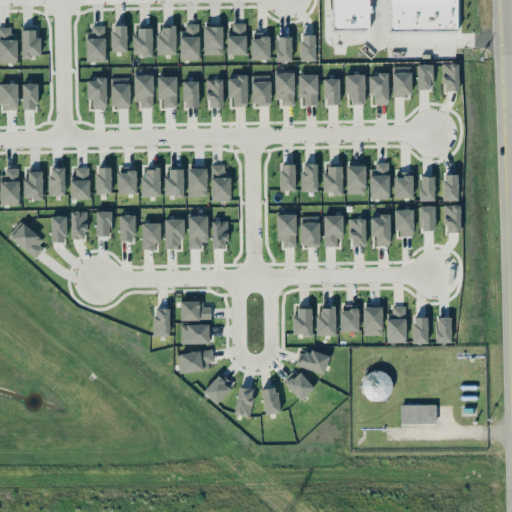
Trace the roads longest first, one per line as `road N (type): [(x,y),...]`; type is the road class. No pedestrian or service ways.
road 1 (tertiary): [(511,511),(502,0)]
road 2 (residential): [(56,0),(60,135),(427,129)]
road 3 (residential): [(248,132),(251,276),(427,274)]
road 4 (residential): [(235,276),(239,347),(251,363),(262,361),(271,344),(270,275)]
road 5 (residential): [(251,276),(98,276)]
